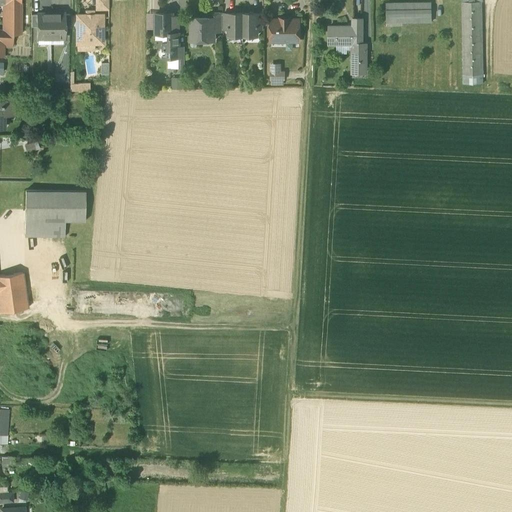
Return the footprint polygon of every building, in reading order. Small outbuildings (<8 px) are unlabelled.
[(21,33),(21,0),(5,0),(5,3),(4,31),(13,32),(21,33)] [(108,0),(96,0),(96,10),(108,10),(108,0)] [(482,2),(462,2),(463,74),(482,74),(482,2)] [(431,3),(386,3),(386,22),(431,21),(431,3)] [(209,12),(209,17),(191,17),(191,39),(215,40),(215,31),(220,31),(221,13),(209,12)] [(51,13),(38,13),(38,14),(38,26),(38,38),(51,38),(51,13)] [(64,14),(51,13),(51,38),(64,38),(64,27),(64,15),(64,14)] [(172,13),(155,13),(155,33),(169,33),(171,33),(172,33),(172,16),(172,15),(172,13)] [(243,13),(229,13),(229,29),(229,36),(243,36),(243,13)] [(257,13),(243,13),(243,36),(257,36),(257,29),(257,14),(257,13)] [(103,16),(77,16),(77,44),(102,44),(103,16)] [(290,17),(280,17),(279,19),(271,19),(271,40),(290,41),(290,38),(299,38),(299,18),(290,18),(290,17)] [(352,28),(338,28),(338,26),(328,26),(328,35),(329,35),(329,43),(351,43),(361,43),(361,42),(362,18),(352,18),(352,28)] [(4,31),(0,30),(0,56),(3,56),(3,54),(4,46),(11,45),(13,32),(4,31)] [(21,33),(13,32),(11,45),(4,46),(3,54),(20,55),(20,46),(23,46),(23,34),(21,33)] [(171,38),(171,33),(169,33),(169,43),(163,43),(163,48),(161,48),(159,51),(159,55),(162,57),(178,57),(178,47),(178,38),(171,38)] [(361,43),(351,43),(351,71),(365,71),(365,42),(361,42),(361,43)] [(280,66),(271,66),(271,78),(283,78),(283,71),(280,71),(280,66)] [(69,71),(68,89),(88,90),(88,82),(72,81),(73,71),(69,71)] [(4,99),(0,99),(0,124),(4,125),(4,112),(16,112),(16,101),(4,100),(4,99)] [(85,191),(25,190),(24,220),(64,221),(84,221),(85,191)] [(64,221),(24,220),(24,236),(64,237),(64,221)] [(0,274),(0,311),(28,308),(23,272),(0,274)] [(10,409),(3,408),(1,429),(7,430),(10,409)] [(12,492),(0,493),(0,501),(13,500),(12,492)]
